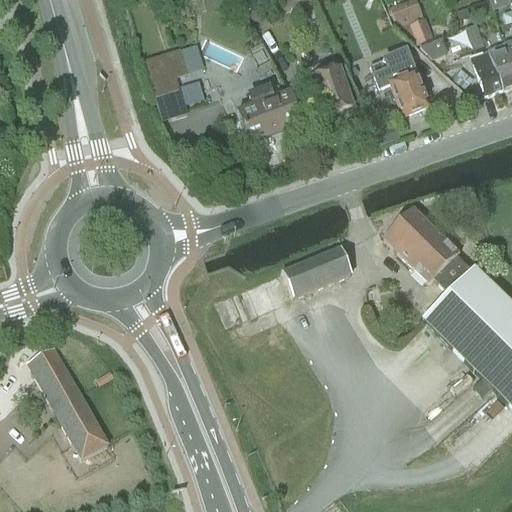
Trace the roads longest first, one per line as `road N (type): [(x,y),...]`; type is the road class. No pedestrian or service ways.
road 1 (unclassified): [(160,239),(226,225),(511,128)]
road 2 (secondary): [(241,511),(145,287)]
road 3 (secondary): [(117,302),(166,375),(217,511)]
